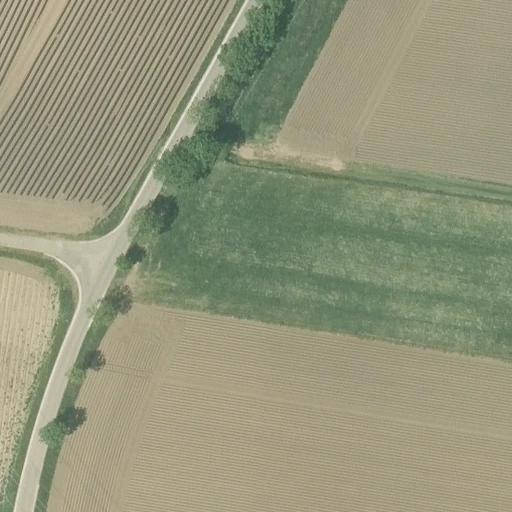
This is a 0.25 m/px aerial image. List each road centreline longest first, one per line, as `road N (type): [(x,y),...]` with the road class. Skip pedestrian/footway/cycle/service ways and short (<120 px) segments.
road 1 (track): [(177,143),(511,195)]
road 2 (unclassified): [(103,269),(255,0)]
road 3 (unclassified): [(24,511),(57,383),(103,269)]
